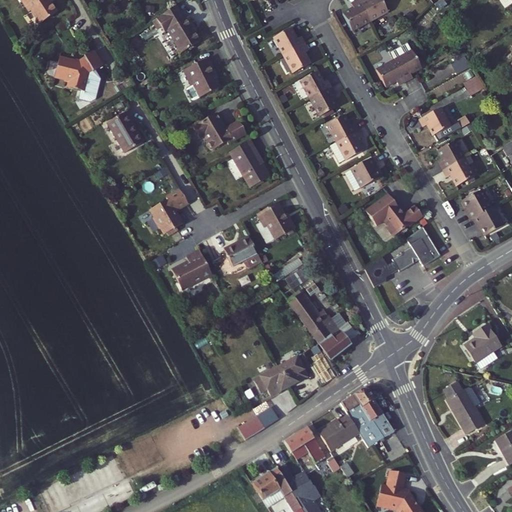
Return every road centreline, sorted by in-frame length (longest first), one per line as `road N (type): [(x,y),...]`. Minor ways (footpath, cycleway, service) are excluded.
road 1 (tertiary): [(390,355),(214,0)]
road 2 (residential): [(310,3),(478,270)]
road 3 (unclassified): [(390,355),(219,469),(138,511)]
road 4 (tertiary): [(464,511),(390,355)]
road 5 (residential): [(390,355),(478,270)]
